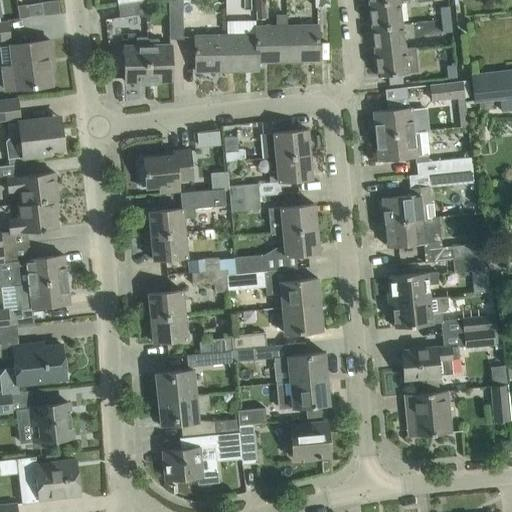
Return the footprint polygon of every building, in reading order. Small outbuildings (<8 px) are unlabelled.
[(141,0),(117,4),(119,18),(146,13),(145,0),(141,0)] [(182,0),(182,11),(182,21),(196,20),(195,0),(182,0)] [(224,0),(225,21),(235,21),(234,0),(224,0)] [(255,0),(256,19),(265,19),(263,0),(255,0)] [(369,4),(371,28),(402,24),(399,1),(369,4)] [(24,5),(26,17),(43,15),(41,2),(24,5)] [(440,7),(442,20),(450,19),(449,6),(440,7)] [(182,21),(182,11),(167,11),(167,39),(183,39),(182,21)] [(276,16),(276,26),(255,26),(255,34),(256,34),(257,62),(270,62),(270,61),(287,61),(286,26),(286,16),(276,16)] [(450,19),(442,20),(443,32),(452,31),(450,19)] [(0,42),(11,41),(8,20),(0,21),(0,42)] [(371,28),(374,52),(405,48),(402,24),(371,28)] [(317,25),(286,26),(287,61),(304,60),(304,61),(318,61),(317,25)] [(255,34),(226,35),(227,70),(243,70),(243,71),(257,70),(257,62),(256,34),(255,34)] [(227,70),(226,35),(195,36),(195,72),(209,71),(209,70),(227,70)] [(124,82),(148,81),(147,45),(147,38),(137,38),(137,45),(123,46),(124,82)] [(147,38),(147,45),(148,81),(172,80),(171,44),(158,45),(158,38),(147,38)] [(50,40),(10,45),(12,65),(0,66),(0,67),(3,91),(51,84),(48,57),(52,57),(50,40)] [(418,72),(415,47),(405,48),(374,52),(377,76),(407,73),(418,72)] [(446,66),(448,80),(457,79),(455,65),(446,66)] [(511,68),(470,74),(474,102),(511,97),(511,68)] [(458,111),(465,111),(462,81),(430,84),(432,102),(457,100),(458,111)] [(511,110),(511,98),(499,100),(501,112),(511,110)] [(373,112),(375,136),(425,131),(430,131),(427,108),(411,109),(411,108),(373,112)] [(63,148),(59,117),(19,122),(7,124),(9,139),(22,137),(24,157),(49,153),(49,149),(63,148)] [(221,129),(211,130),(211,136),(216,140),(222,139),(221,129)] [(273,133),(275,157),(309,154),(307,129),(273,133)] [(425,131),(375,136),(378,160),(414,157),(415,162),(428,161),(425,131)] [(223,137),(225,152),(238,151),(236,136),(223,137)] [(144,164),(138,165),(140,188),(159,186),(160,193),(179,191),(178,180),(192,178),(189,150),(170,152),(170,156),(143,158),(144,164)] [(309,154),(275,157),(277,181),(312,178),(309,154)] [(472,169),(471,157),(440,160),(442,173),(472,169)] [(443,185),(474,182),(472,169),(442,173),(443,185)] [(19,189),(21,203),(21,204),(54,200),(54,201),(57,200),(54,172),(18,176),(6,178),(7,191),(19,189)] [(229,186),(230,198),(259,196),(258,183),(229,186)] [(381,198),(384,222),(435,217),(433,203),(431,203),(430,187),(410,189),(410,195),(381,198)] [(148,211),(150,235),(184,232),(183,218),(195,217),(194,208),(225,205),(224,188),(179,192),(181,208),(148,211)] [(259,196),(230,198),(231,211),(260,209),(259,196)] [(21,204),(21,203),(18,203),(19,218),(7,220),(9,233),(21,232),(57,228),(54,201),(54,200),(21,204)] [(282,231),(282,232),(316,228),(314,204),(267,208),(270,232),(282,231)] [(438,217),(435,217),(384,222),(386,247),(441,241),(438,217)] [(316,228),(282,232),(284,256),(318,253),(316,228)] [(184,232),(150,235),(153,260),(187,257),(184,232)] [(451,248),(452,259),(486,256),(485,237),(468,239),(466,242),(466,246),(451,248)] [(14,285),(28,284),(66,279),(63,255),(30,259),(28,243),(0,246),(0,250),(2,263),(12,261),(14,285)] [(264,271),(266,271),(264,254),(234,256),(236,274),(255,272),(264,271)] [(486,256),(452,259),(454,271),(488,268),(486,256)] [(202,259),(203,270),(227,268),(226,257),(202,259)] [(167,282),(166,260),(133,260),(133,282),(167,282)] [(191,271),(192,285),(214,283),(214,292),(228,291),(227,288),(226,275),(227,274),(227,268),(203,270),(191,271)] [(281,307),(319,304),(317,278),(297,280),(296,269),(265,272),(266,285),(267,295),(280,293),(281,307)] [(265,272),(264,271),(255,272),(236,274),(234,274),(227,274),(226,275),(227,288),(266,285),(265,272)] [(389,276),(391,302),(429,298),(428,285),(438,284),(437,272),(427,273),(427,272),(389,276)] [(69,303),(66,279),(28,284),(14,285),(17,310),(69,303)] [(148,293),(150,318),(184,314),(182,290),(148,293)] [(429,298),(391,302),(394,328),(432,324),(442,323),(441,312),(444,311),(448,307),(447,296),(429,298)] [(511,296),(503,297),(505,324),(511,323),(511,296)] [(319,304),(281,307),(284,333),(322,330),(319,304)] [(0,309),(0,328),(9,328),(6,309),(0,309)] [(463,317),(465,331),(503,327),(501,315),(496,316),(496,312),(463,317)] [(184,314),(150,318),(152,342),(186,339),(184,314)] [(503,327),(465,331),(467,348),(505,343),(503,327)] [(243,348),(257,347),(268,346),(266,330),(231,334),(232,349),(243,348)] [(213,339),(214,352),(230,350),(229,338),(213,339)] [(13,346),(17,384),(65,378),(61,344),(30,348),(30,344),(13,346)] [(438,374),(452,373),(451,358),(459,357),(458,346),(435,348),(435,347),(401,351),(404,379),(438,375),(438,374)] [(257,347),(243,348),(244,361),(258,359),(257,347)] [(232,350),(230,350),(214,352),(208,352),(210,364),(233,362),(232,350)] [(286,357),(273,358),(276,383),(327,378),(324,352),(286,356),(286,357)] [(155,373),(158,399),(195,395),(193,369),(155,373)] [(327,378),(276,383),(277,386),(278,389),(279,392),(280,394),(283,397),(284,408),(291,408),(329,404),(327,378)] [(507,384),(492,386),(496,422),(511,421),(507,384)] [(10,393),(0,394),(0,412),(13,412),(12,410),(15,409),(28,408),(28,407),(33,406),(31,390),(18,392),(11,392),(10,392),(10,393)] [(412,408),(415,436),(449,432),(445,391),(406,395),(407,408),(412,408)] [(160,425),(198,421),(197,412),(209,407),(207,394),(195,395),(158,399),(160,425)] [(30,422),(18,423),(20,442),(52,438),(72,436),(68,402),(33,406),(28,407),(28,408),(30,422)] [(237,420),(238,425),(254,423),(265,422),(264,410),(237,412),(237,420)] [(219,434),(239,432),(238,425),(237,420),(215,422),(216,434),(219,434)] [(290,425),(293,457),(305,456),(305,458),(329,456),(326,422),(290,425)] [(257,464),(254,423),(238,425),(239,432),(240,450),(242,465),(257,464)] [(220,451),(240,450),(239,432),(219,434),(220,451)] [(163,451),(165,479),(201,475),(200,459),(216,458),(215,446),(163,451)] [(36,464),(35,455),(20,457),(26,503),(39,502),(39,498),(79,493),(75,460),(36,464)]
